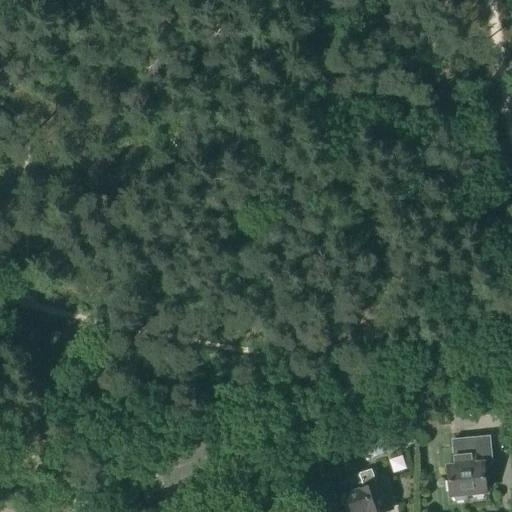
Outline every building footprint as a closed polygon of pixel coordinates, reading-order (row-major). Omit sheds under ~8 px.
[(511,391),(484,394),(486,416),(511,413),(511,391)] [(384,428),(369,433),(377,456),(405,447),(401,434),(387,439),(384,428)] [(472,451),(470,432),(451,434),(455,468),(448,468),(450,496),(453,496),(456,502),(463,502),(465,494),(486,492),(486,490),(491,487),(490,480),(485,478),(484,468),(492,467),(491,449),(472,451)] [(145,495),(227,468),(217,439),(136,466),(145,495)] [(347,482),(338,485),(342,497),(347,496),(352,511),(389,511),(390,511),(381,485),(377,486),(371,470),(359,474),(346,478),(347,482)] [(266,508),(278,505),(275,492),(263,495),(266,508)]
